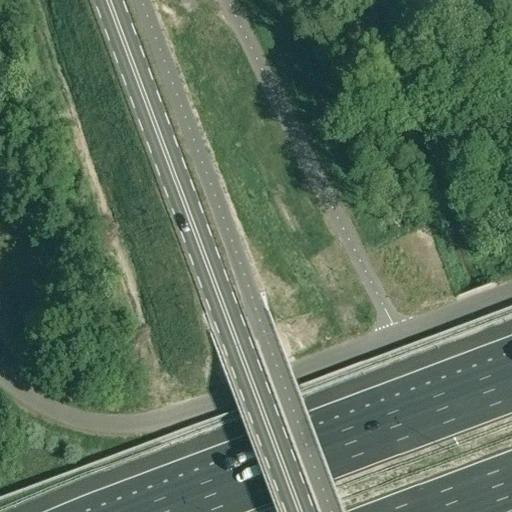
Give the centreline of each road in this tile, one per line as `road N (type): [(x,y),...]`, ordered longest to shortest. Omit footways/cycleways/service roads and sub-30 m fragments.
road 1 (unclassified): [(0,382),(15,403),(61,421),(110,428),(165,420),(511,289)]
road 2 (secondary): [(298,511),(113,0)]
road 3 (motorway): [(511,383),(167,511)]
